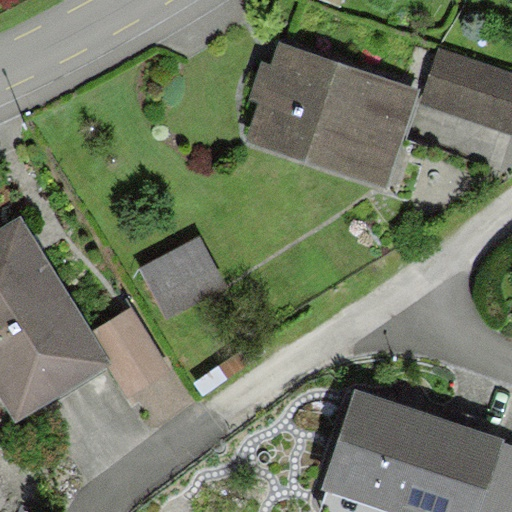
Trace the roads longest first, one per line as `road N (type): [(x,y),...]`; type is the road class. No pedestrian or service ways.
road 1 (tertiary): [(0,73),(139,0)]
road 2 (residential): [(511,212),(410,294)]
road 3 (residential): [(511,358),(443,327),(410,294)]
